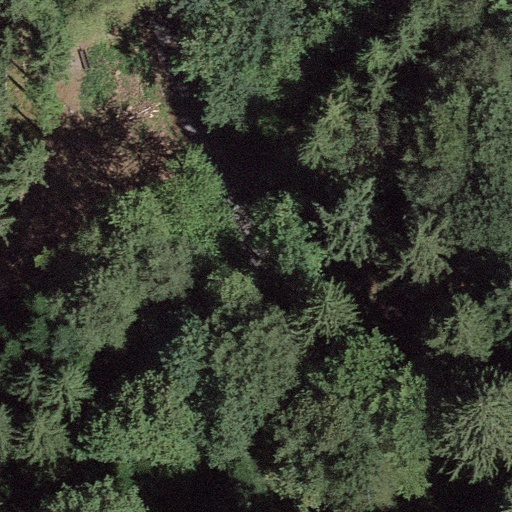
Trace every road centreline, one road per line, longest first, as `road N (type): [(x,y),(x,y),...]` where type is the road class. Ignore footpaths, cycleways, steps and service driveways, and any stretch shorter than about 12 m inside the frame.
road 1 (track): [(26,511),(308,140),(401,0)]
road 2 (track): [(312,511),(162,0)]
